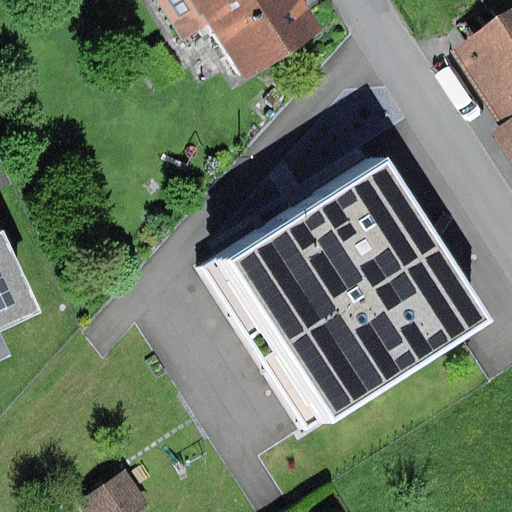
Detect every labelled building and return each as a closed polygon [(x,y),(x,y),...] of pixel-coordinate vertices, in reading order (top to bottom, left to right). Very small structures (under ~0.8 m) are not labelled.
[(172,0),(149,0),(156,10),(172,0)] [(303,35),(281,0),(172,0),(156,10),(176,42),(196,29),(229,81),(303,35)] [(511,28),(467,55),(511,130),(511,28)] [(473,311),(366,145),(202,250),(310,416),(473,311)] [(0,233),(0,336),(41,317),(0,233)]
